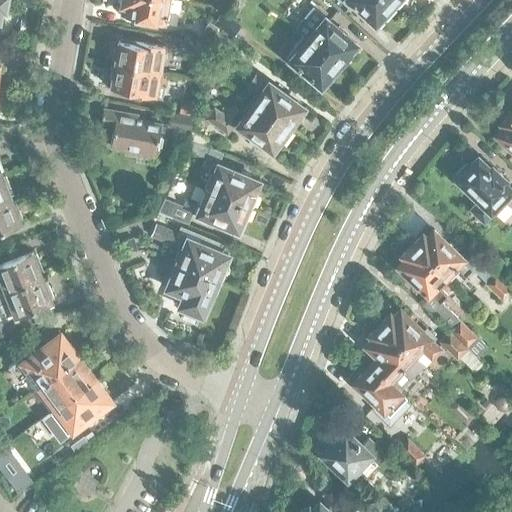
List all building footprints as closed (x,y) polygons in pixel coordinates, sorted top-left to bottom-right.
[(170,11),(171,0),(122,0),(121,4),(123,5),(122,13),(175,23),(177,13),(170,11)] [(340,0),(349,8),(352,4),(374,24),(375,23),(378,24),(382,19),(382,16),(394,3),(390,0),(340,0)] [(313,6),(295,28),(304,35),(343,67),(351,57),(354,54),(351,52),(350,51),(351,50),(357,43),(351,39),(325,17),(313,6)] [(221,11),(213,23),(221,27),(232,36),(240,25),(221,11)] [(208,42),(217,30),(218,28),(209,22),(197,40),(208,42)] [(208,42),(229,57),(238,45),(217,30),(208,42)] [(304,35),(286,57),(321,86),(328,78),(331,80),(343,67),(304,35)] [(115,48),(112,60),(114,60),(114,62),(161,70),(166,46),(121,38),(120,40),(118,40),(116,48),(115,48)] [(208,42),(196,40),(184,38),(181,52),(194,54),(206,56),(208,42)] [(109,77),(108,85),(113,86),(112,89),(156,97),(158,85),(161,70),(114,62),(111,77),(109,77)] [(249,100),(291,131),(302,117),(298,114),(304,106),(256,71),(252,76),(248,73),(244,79),(257,89),(249,100)] [(281,145),(291,131),(249,100),(242,109),(233,103),(229,108),(225,105),(221,111),(215,106),(207,118),(228,133),(235,123),(272,150),(278,142),(281,145)] [(194,116),(196,103),(181,101),(179,113),(194,116)] [(110,144),(117,145),(125,146),(128,151),(136,152),(136,160),(155,162),(161,122),(126,116),(126,111),(103,108),(101,121),(114,123),(110,144)] [(511,111),(511,110),(501,121),(505,125),(498,133),(508,142),(506,144),(511,149),(511,111)] [(194,116),(179,113),(171,112),(169,126),(192,130),(194,116)] [(223,152),(205,145),(192,139),(188,150),(205,157),(201,168),(211,172),(204,187),(251,207),(251,206),(254,205),(258,194),(257,191),(255,190),(259,180),(219,163),(223,152)] [(511,187),(503,180),(505,178),(491,165),(490,167),(478,156),(469,165),(465,162),(455,173),(458,176),(457,178),(463,184),(462,186),(472,196),(474,194),(479,199),(470,208),(485,222),(494,213),(495,214),(505,203),(511,209),(511,187)] [(0,173),(0,200),(9,197),(6,188),(10,186),(6,175),(1,176),(0,173)] [(252,209),(251,207),(204,187),(198,201),(188,197),(185,206),(165,198),(159,212),(189,223),(192,214),(194,215),(195,212),(238,230),(242,219),(244,220),(248,219),(252,209)] [(0,236),(0,235),(0,230),(19,223),(18,219),(22,217),(18,206),(13,208),(9,197),(0,200),(0,236)] [(155,224),(150,236),(179,248),(173,262),(220,281),(223,279),(227,271),(225,266),(223,265),(228,254),(218,250),(221,243),(184,227),(181,235),(155,224)] [(422,232),(412,243),(449,278),(458,268),(466,274),(472,267),(465,260),(466,259),(433,228),(426,236),(422,232)] [(406,256),(399,264),(431,295),(423,303),(449,329),(459,319),(441,301),(447,294),(440,287),(449,278),(412,243),(403,253),(406,256)] [(0,292),(6,290),(6,291),(41,277),(37,265),(40,264),(36,252),(32,253),(31,250),(0,262),(0,292)] [(165,259),(159,273),(163,284),(168,286),(167,288),(176,292),(174,297),(182,300),(180,306),(202,316),(211,295),(213,296),(216,294),(221,284),(219,281),(220,281),(173,262),(165,259)] [(511,300),(511,286),(496,270),(484,283),(506,302),(510,299),(511,300)] [(0,307),(5,320),(0,321),(0,333),(14,329),(10,319),(17,316),(52,303),(50,299),(54,298),(49,286),(46,288),(41,277),(6,291),(6,290),(0,292),(0,307)] [(390,311),(379,322),(416,357),(422,363),(431,353),(438,345),(432,340),(433,339),(400,307),(393,315),(390,311)] [(459,319),(449,329),(450,330),(467,346),(477,336),(459,319)] [(373,336),(366,343),(380,357),(373,365),(392,383),(399,390),(413,375),(423,364),(422,363),(416,357),(379,322),(369,333),(373,336)] [(450,330),(440,340),(458,358),(468,347),(467,346),(450,330)] [(60,332),(17,365),(24,375),(29,371),(39,384),(78,355),(77,354),(78,350),(73,344),(69,344),(60,332)] [(39,385),(31,391),(39,401),(47,395),(56,407),(97,376),(91,368),(87,368),(78,355),(39,384),(39,385)] [(362,365),(352,376),(355,379),(353,381),(376,403),(372,407),(389,424),(411,401),(404,394),(399,390),(392,383),(373,365),(370,363),(365,368),(362,365)] [(56,407),(43,416),(60,439),(68,433),(73,429),(112,400),(104,390),(104,386),(97,376),(56,407)] [(361,444),(351,434),(344,427),(321,452),(347,477),(369,453),(379,462),(386,454),(368,437),(361,444)] [(397,447),(415,465),(426,454),(407,436),(397,447)] [(31,481),(7,449),(0,454),(0,468),(17,491),(31,481)] [(374,490),(362,502),(372,511),(385,511),(392,506),(374,490)] [(354,511),(351,508),(347,505),(340,511),(337,511),(335,510),(337,509),(331,503),(327,507),(318,500),(311,507),(309,504),(307,506),(303,506),(297,511),(354,511)]
